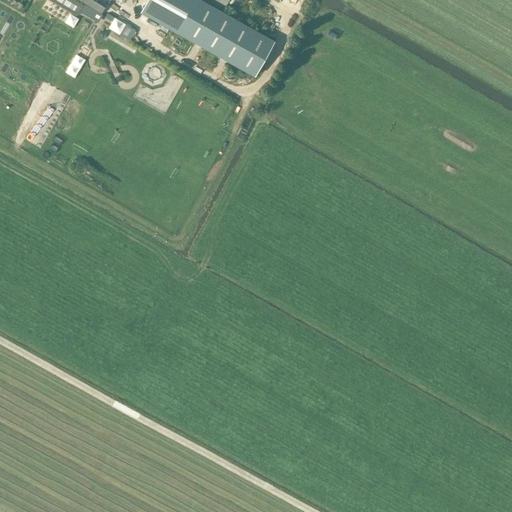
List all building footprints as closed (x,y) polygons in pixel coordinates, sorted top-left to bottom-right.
[(79,0),(49,0),(76,15),(81,13),(87,5),(79,0)] [(79,0),(87,5),(102,14),(105,8),(91,0),(79,0)] [(274,40),(202,0),(148,0),(142,12),(255,75),(274,40)] [(206,0),(224,10),(228,0),(206,0)] [(87,5),(81,13),(94,20),(98,20),(102,14),(87,5)] [(71,13),(66,23),(75,28),(81,18),(71,13)] [(114,17),(108,28),(119,34),(125,24),(114,17)] [(125,24),(119,34),(130,40),(136,30),(125,24)] [(87,56),(90,51),(84,48),(81,53),(87,56)] [(76,53),(67,74),(78,79),(87,58),(76,53)] [(32,140),(47,142),(50,127),(34,125),(32,140)]
